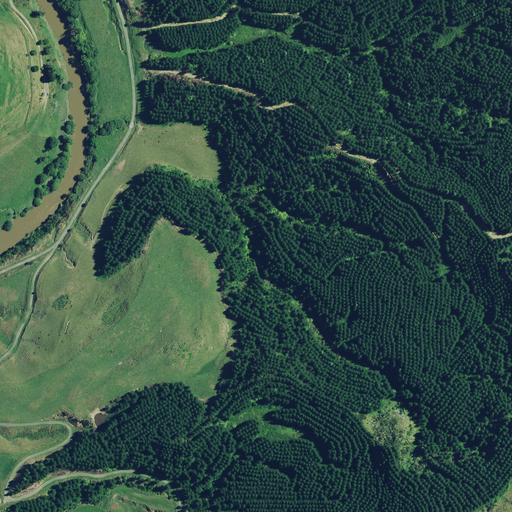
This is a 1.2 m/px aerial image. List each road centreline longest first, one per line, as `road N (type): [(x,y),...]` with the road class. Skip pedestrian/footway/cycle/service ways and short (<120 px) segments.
road 1 (residential): [(0,357),(33,305),(33,281),(127,134),(123,27),(111,0)]
road 2 (residential): [(176,511),(177,491),(124,471),(82,473),(9,499),(28,458),(71,431),(57,422),(0,423)]
